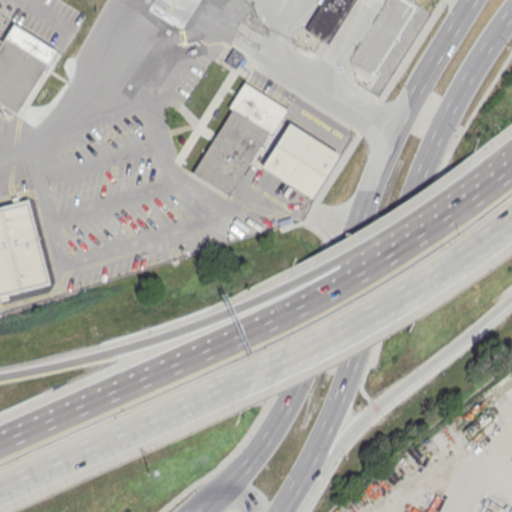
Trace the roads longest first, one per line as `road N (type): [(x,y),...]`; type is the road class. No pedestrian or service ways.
road 1 (primary): [(469,0),(380,152),(287,404),(255,455),(198,511)]
road 2 (primary): [(311,457),(445,120),(511,13)]
road 3 (motorway): [(277,300),(0,433)]
road 4 (motorway): [(0,488),(253,372)]
road 5 (motorway): [(258,301),(86,361),(0,378)]
road 6 (motorway): [(311,457),(511,297)]
road 7 (residential): [(391,128),(185,0)]
road 8 (motorway): [(449,210),(258,301)]
road 9 (motorway): [(253,372),(429,275)]
road 10 (motorway): [(449,210),(277,300)]
